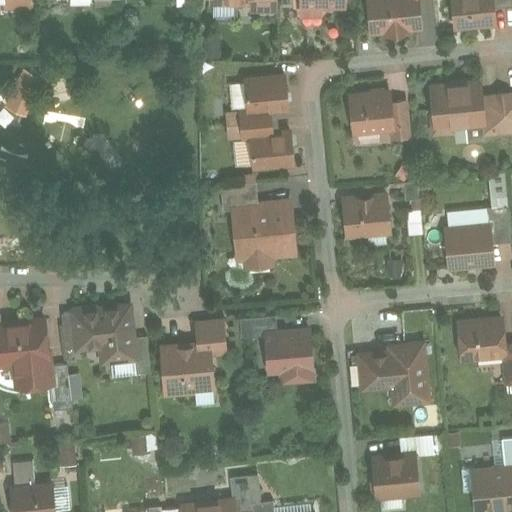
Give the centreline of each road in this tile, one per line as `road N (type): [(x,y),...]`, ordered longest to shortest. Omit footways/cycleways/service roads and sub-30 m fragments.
road 1 (residential): [(511,46),(302,66),(327,304)]
road 2 (residential): [(327,304),(349,511)]
road 3 (residential): [(327,304),(511,286)]
road 4 (residential): [(0,279),(126,280),(171,295)]
